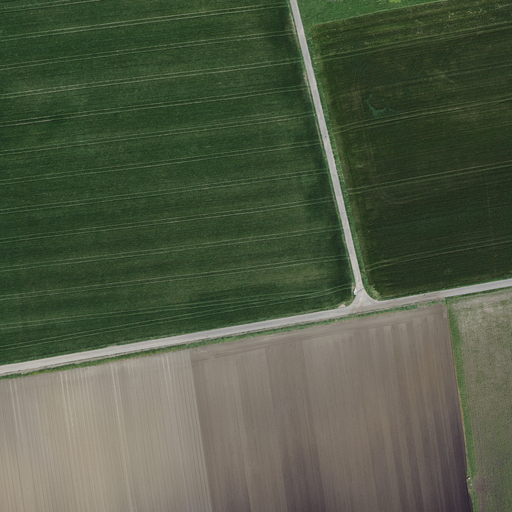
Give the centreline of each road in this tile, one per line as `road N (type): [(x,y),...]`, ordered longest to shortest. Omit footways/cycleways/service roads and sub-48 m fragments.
road 1 (track): [(0,369),(511,281)]
road 2 (track): [(364,306),(292,0)]
